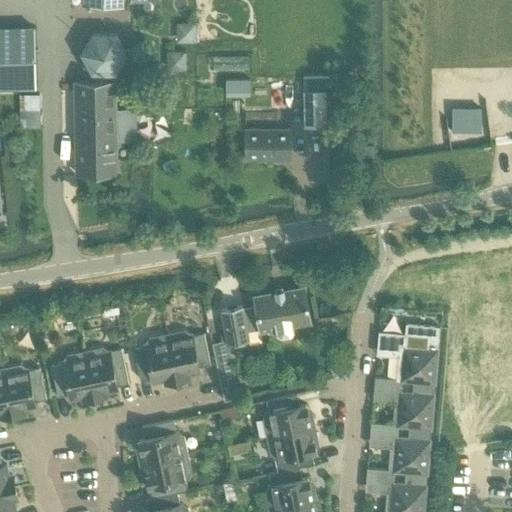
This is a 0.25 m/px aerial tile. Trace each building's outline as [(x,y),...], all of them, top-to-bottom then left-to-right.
[(195,24),(181,24),(181,42),(195,42),(195,24)] [(0,87),(34,87),(33,27),(0,27),(0,87)] [(115,72),(126,53),(115,34),(93,34),(82,53),(93,72),(115,72)] [(185,52),(171,52),(171,70),(185,70),(185,52)] [(303,92),(304,128),(327,127),(326,91),(330,91),(330,77),(303,78),(303,92)] [(115,81),(75,82),(76,173),(116,172),(116,141),(132,141),(137,140),(136,109),(115,110),(115,81)] [(292,160),(292,128),(246,128),(245,160),(292,160)] [(482,305),(473,306),(478,341),(488,339),(491,356),(511,352),(511,312),(511,299),(510,300),(507,281),(479,286),(482,305)] [(243,306),(222,310),(227,343),(228,344),(233,343),(234,347),(243,345),(243,341),(249,340),(249,338),(246,326),(259,323),(260,331),(276,328),(277,332),(281,335),(291,333),(293,329),(292,325),(311,322),(304,286),(284,290),(284,289),(274,291),(274,292),(254,295),(256,307),(243,310),(243,306)] [(435,382),(439,327),(406,324),(405,334),(379,331),(377,346),(385,346),(384,356),(398,357),(396,379),(435,382)] [(192,333),(190,333),(185,329),(167,333),(177,381),(190,378),(189,375),(200,373),(199,367),(211,364),(204,333),(192,335),(192,333)] [(165,384),(177,381),(167,333),(149,337),(146,342),(144,343),(145,345),(133,348),(140,379),(152,377),(153,383),(164,381),(165,384)] [(110,350),(108,350),(103,346),(85,350),(95,398),(108,396),(107,392),(118,390),(117,386),(129,383),(121,348),(110,350)] [(82,401),(95,398),(85,350),(67,354),(64,359),(62,359),(63,362),(51,365),(58,396),(70,394),(71,400),(82,398),(82,401)] [(27,367),(26,367),(21,364),(3,367),(13,416),(26,413),(25,410),(36,407),(34,401),(46,399),(40,368),(28,370),(27,367)] [(0,416),(0,418),(13,416),(3,367),(0,367),(0,416)] [(380,401),(394,402),(393,424),(431,427),(435,382),(396,379),(375,377),(374,391),(381,392),(380,401)] [(265,434),(314,424),(312,414),(308,415),(305,404),(300,405),(297,394),(266,400),(268,412),(266,413),(266,414),(262,419),(265,434)] [(140,463),(188,452),(185,436),(179,432),(179,431),(176,431),(173,420),(142,426),(144,438),(139,439),(141,450),(137,451),(140,463)] [(376,447),(391,448),(389,470),(427,473),(431,427),(393,424),(371,422),(370,437),(377,437),(376,447)] [(279,471),(300,467),(314,464),(311,452),(315,451),(313,440),(317,439),(314,424),(265,434),(270,455),(275,458),(276,461),(279,471)] [(177,492),(188,490),(186,479),(189,478),(188,477),(192,472),(188,452),(140,463),(142,476),(145,475),(151,498),(177,492)] [(7,465),(2,466),(0,454),(0,490),(15,488),(12,475),(9,476),(7,465)] [(268,508),(316,497),(314,488),(310,488),(308,477),(302,479),(300,467),(279,471),(268,473),(270,484),(268,485),(268,487),(264,492),(268,508)] [(373,492),(387,493),(385,511),(423,511),(427,473),(389,470),(367,468),(366,482),(373,483),(373,492)] [(14,501),(18,500),(15,488),(0,490),(0,511),(16,511),(17,511),(14,501)] [(180,503),(177,492),(151,498),(146,499),(149,511),(143,511),(189,511),(189,508),(183,504),(183,502),(180,503)] [(318,511),(316,497),(268,508),(268,511),(318,511)]
